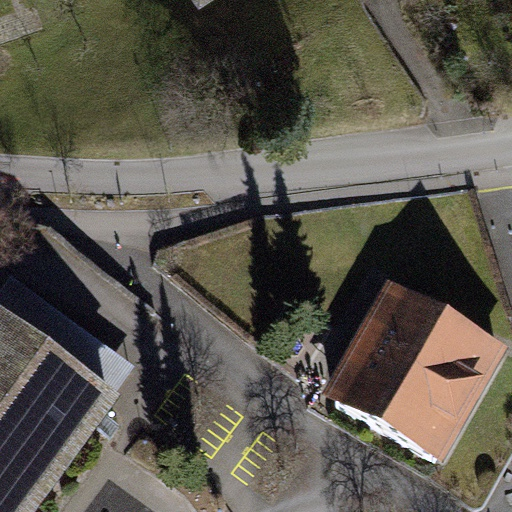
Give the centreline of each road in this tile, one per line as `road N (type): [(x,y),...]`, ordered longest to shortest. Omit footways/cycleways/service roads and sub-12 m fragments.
road 1 (residential): [(0,179),(161,177),(511,143)]
road 2 (track): [(103,227),(152,289),(361,463),(439,511)]
